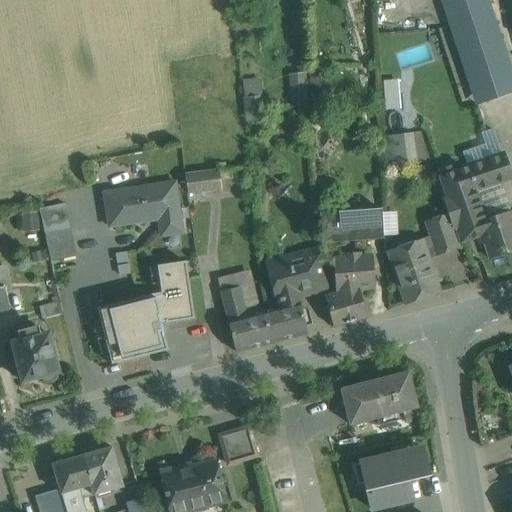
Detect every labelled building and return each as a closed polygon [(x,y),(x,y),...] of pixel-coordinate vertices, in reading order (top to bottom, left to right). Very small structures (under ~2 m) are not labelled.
[(511,73),(486,0),(440,0),(472,95),(511,80),(511,73)] [(308,107),(306,73),(288,75),(291,109),(308,107)] [(261,98),(242,99),(243,123),(262,121),(261,98)] [(412,134),(384,137),(389,168),(416,165),(412,134)] [(448,200),(464,194),(500,182),(511,178),(502,155),(455,172),(453,166),(438,171),(448,200)] [(219,170),(185,175),(187,195),(221,190),(219,170)] [(467,197),(476,220),(477,223),(510,212),(500,182),(464,194),(465,198),(467,197)] [(174,184),(104,194),(109,226),(159,219),(161,236),(181,233),(174,184)] [(448,200),(443,201),(448,215),(452,227),(476,220),(467,197),(465,198),(464,194),(448,200)] [(65,204),(39,210),(50,262),(76,257),(65,204)] [(37,210),(20,212),(21,230),(39,228),(37,210)] [(382,210),(319,215),(321,243),(383,238),(382,210)] [(477,223),(473,225),(477,237),(482,235),(490,259),(511,251),(511,217),(510,212),(477,223)] [(448,215),(425,223),(432,246),(456,238),(452,227),(448,215)] [(423,240),(387,252),(404,305),(440,293),(423,240)] [(281,308),(289,339),(307,334),(296,292),(325,284),(322,254),(270,268),(275,284),(272,289),(274,295),(278,298),(281,308)] [(370,257),(335,260),(338,294),(325,297),(333,328),(366,318),(358,289),(372,285),(370,257)] [(161,293),(98,308),(113,365),(168,350),(161,322),(166,321),(166,324),(193,319),(186,263),(158,267),(161,293)] [(4,288),(0,288),(0,313),(9,311),(4,288)] [(246,317),(239,289),(221,293),(236,352),(271,343),(264,313),(246,317)] [(289,339),(281,308),(264,313),(271,343),(289,339)] [(37,328),(19,333),(21,341),(12,343),(15,352),(10,353),(15,375),(20,374),(22,382),(42,377),(43,380),(45,382),(48,383),(51,383),(54,381),(56,379),(57,377),(56,374),(58,373),(48,334),(40,336),(37,328)] [(408,373),(341,390),(350,425),(416,408),(417,408),(408,373)] [(248,428),(219,436),(228,465),(257,457),(248,428)] [(112,447),(83,456),(92,485),(90,486),(93,496),(123,488),(112,447)] [(409,480),(428,476),(421,449),(353,465),(358,486),(365,484),(371,510),(413,500),(409,480)] [(83,456),(53,465),(61,494),(62,494),(79,489),(90,486),(92,485),(83,456)] [(216,460),(178,469),(177,466),(157,471),(166,511),(190,511),(227,503),(216,460)] [(86,511),(79,489),(62,494),(67,511),(86,511)] [(144,511),(140,500),(127,504),(128,511),(144,511)]
